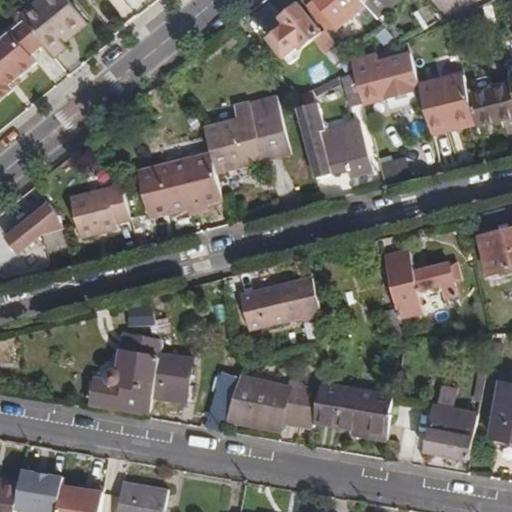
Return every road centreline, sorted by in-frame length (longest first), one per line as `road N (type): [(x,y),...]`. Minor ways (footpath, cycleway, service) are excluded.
road 1 (residential): [(0,310),(511,183)]
road 2 (residential): [(0,415),(511,505)]
road 3 (secondary): [(0,177),(220,0)]
